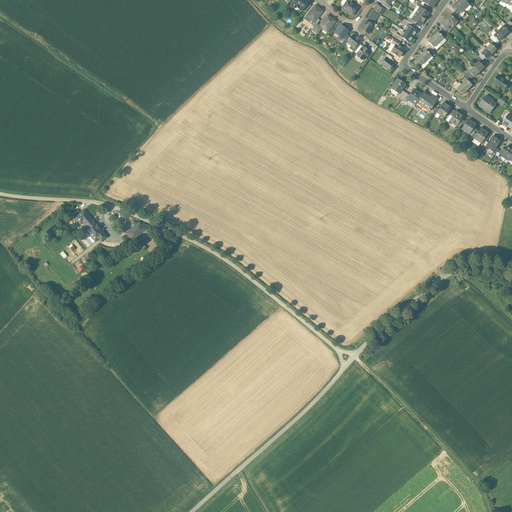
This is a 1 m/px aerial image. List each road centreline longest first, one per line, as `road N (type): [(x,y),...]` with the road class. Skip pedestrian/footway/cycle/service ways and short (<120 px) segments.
road 1 (unclassified): [(0,193),(107,205),(182,237),(223,258),(350,360)]
road 2 (unclassified): [(350,360),(192,511)]
road 3 (track): [(355,356),(464,470),(489,511)]
road 4 (unclassified): [(511,271),(454,273),(350,360)]
road 5 (residential): [(466,108),(403,68),(446,0)]
